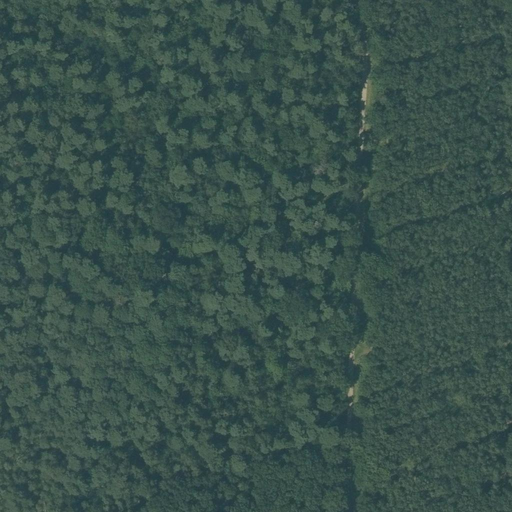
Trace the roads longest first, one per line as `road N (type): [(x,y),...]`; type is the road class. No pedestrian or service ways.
road 1 (track): [(352,0),(364,44),(347,511)]
road 2 (track): [(351,360),(511,294)]
